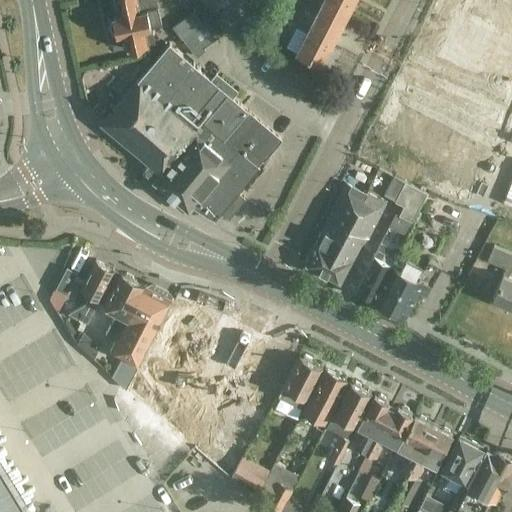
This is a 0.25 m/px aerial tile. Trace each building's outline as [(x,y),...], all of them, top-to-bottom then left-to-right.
[(117,0),(120,13),(113,15),(117,33),(124,31),(128,49),(149,45),(148,44),(155,42),(151,26),(162,23),(157,0),(117,0)] [(345,0),(322,0),(317,11),(342,24),(352,4),(345,0)] [(451,0),(449,0),(446,7),(457,11),(460,4),(451,0)] [(493,2),(490,10),(501,14),(504,6),(493,2)] [(460,4),(457,11),(468,16),(471,8),(460,4)] [(511,9),(504,6),(501,14),(511,19),(511,18),(511,9)] [(290,13),(278,7),(274,15),(285,21),(290,13)] [(317,11),(306,32),(331,45),(342,24),(317,11)] [(274,15),(270,24),(281,29),(285,21),(274,15)] [(487,15),(484,23),(495,28),(498,20),(487,15)] [(428,20),(413,54),(432,63),(447,29),(428,20)] [(498,20),(495,28),(506,32),(509,25),(498,20)] [(205,21),(182,38),(196,56),(205,48),(204,46),(217,36),(205,21)] [(447,29),(432,63),(452,72),(467,38),(447,29)] [(331,45),(306,32),(296,53),(321,65),(331,45)] [(467,38),(452,72),(471,80),(486,46),(467,38)] [(149,163),(143,171),(189,209),(194,202),(216,216),(221,209),(228,215),(244,197),(237,190),(281,138),(227,92),(232,86),(220,76),(215,82),(168,43),(101,123),(149,163)] [(486,46),(471,80),(491,89),(506,55),(486,46)] [(401,86),(386,120),(406,128),(421,94),(401,86)] [(421,94),(406,128),(425,137),(440,103),(421,94)] [(440,103),(425,137),(444,146),(459,112),(440,103)] [(459,112),(444,146),(464,154),(479,120),(459,112)] [(389,139),(385,147),(396,152),(400,145),(389,139)] [(400,145),(396,152),(406,158),(410,150),(400,145)] [(426,158),(422,166),(433,171),(436,163),(426,158)] [(436,163),(433,171),(444,175),(447,167),(436,163)] [(386,188),(399,194),(404,183),(392,177),(386,188)] [(304,263),(322,272),(340,238),(339,238),(345,225),(349,227),(366,193),(346,182),(304,263)] [(399,215),(401,216),(411,221),(426,193),(412,186),(407,183),(405,182),(404,183),(399,194),(395,201),(403,205),(399,215)] [(340,238),(322,272),(340,282),(364,236),(367,237),(385,202),(366,193),(349,227),(345,225),(339,238),(340,238)] [(493,298),(511,305),(511,277),(508,276),(511,267),(511,253),(494,245),(488,259),(507,267),(493,298)] [(376,249),(355,289),(372,298),(390,262),(380,257),(382,252),(376,249)] [(372,298),(406,315),(418,291),(425,295),(440,265),(428,259),(424,267),(406,257),(400,268),(390,262),(372,298)] [(96,259),(81,288),(91,293),(86,303),(68,313),(87,323),(99,297),(100,298),(115,269),(96,259)] [(56,288),(66,294),(77,273),(67,267),(56,288)] [(117,311),(107,330),(113,332),(114,329),(119,331),(144,284),(121,272),(104,304),(117,311)] [(109,350),(137,364),(137,365),(171,298),(169,297),(170,295),(170,293),(162,289),(160,290),(159,292),(144,284),(119,331),(114,329),(113,332),(107,330),(105,333),(115,338),(109,350)] [(294,365),(279,394),(278,395),(301,407),(322,366),(300,354),(294,365)] [(347,379),(325,368),(302,410),(324,422),(347,379)] [(329,420),(350,431),(371,392),(350,381),(329,420)] [(368,453),(392,406),(387,404),(389,400),(376,394),(360,425),(369,430),(359,448),(368,453)] [(396,408),(392,406),(368,453),(376,457),(384,441),(394,446),(412,413),(398,405),(396,408)] [(393,484),(401,488),(434,424),(414,414),(398,446),(408,451),(399,469),(401,470),(398,475),(398,476),(393,484)] [(434,424),(401,488),(402,489),(397,498),(408,503),(421,478),(417,476),(425,460),(436,465),(452,433),(434,424)] [(340,434),(328,456),(339,462),(350,440),(340,434)] [(424,495),(433,499),(439,489),(438,488),(443,478),(447,479),(450,472),(465,480),(481,448),(459,436),(443,467),(440,466),(435,474),(436,474),(431,485),(430,484),(424,495)] [(485,511),(494,495),(495,496),(500,486),(501,487),(509,471),(508,470),(511,463),(511,459),(496,451),(495,453),(487,449),(468,485),(463,482),(447,511),(485,511)] [(0,511),(30,511),(0,462),(0,511)] [(265,479),(244,467),(238,478),(259,490),(264,479),(265,479)] [(274,485),(264,479),(259,490),(283,503),(290,490),(276,482),(274,485)] [(338,511),(354,511),(359,502),(347,496),(338,511)]
